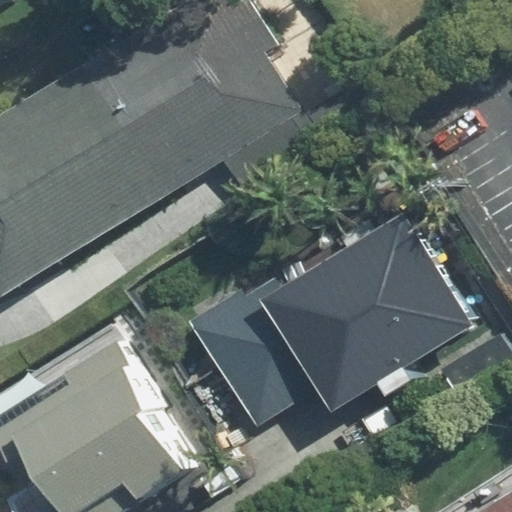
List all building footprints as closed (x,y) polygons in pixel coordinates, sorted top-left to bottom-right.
[(220,0),(204,0),(87,74),(170,204),(219,173),(239,205),(368,125),(349,93),(298,124),(220,0)] [(0,306),(2,309),(170,204),(87,74),(50,97),(0,127),(0,306)] [(242,281),(183,317),(255,435),(316,398),(330,421),(475,333),(405,220),(259,309),(242,281)] [(163,390),(126,334),(0,411),(0,417),(36,476),(15,489),(28,511),(114,511),(197,460),(156,395),(163,390)] [(511,511),(511,499),(491,511),(511,511)]
